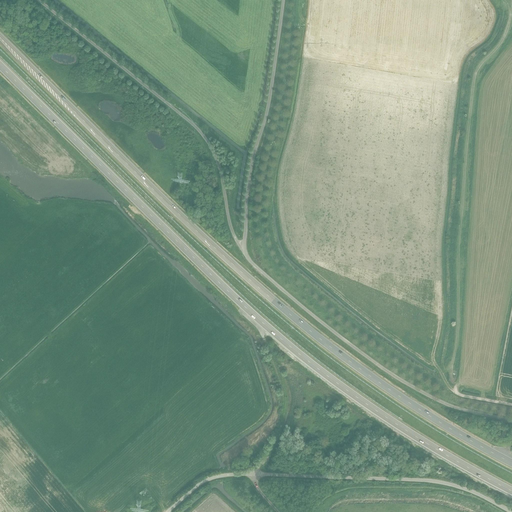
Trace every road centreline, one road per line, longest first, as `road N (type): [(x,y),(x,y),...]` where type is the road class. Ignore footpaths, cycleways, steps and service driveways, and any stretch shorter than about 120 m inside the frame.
road 1 (trunk): [(511,462),(388,389),(288,312),(0,36)]
road 2 (trunk): [(0,64),(259,322)]
road 3 (unclassified): [(243,253),(205,141),(37,0)]
road 4 (unclassified): [(511,421),(448,406),(403,381),(290,299),(243,253)]
road 5 (trunk): [(259,322),(374,409),(511,490)]
road 6 (unclassified): [(511,511),(445,482),(253,474)]
road 7 (unclassified): [(243,253),(247,176),(266,116),(283,0)]
road 8 (track): [(264,338),(283,406),(276,437),(253,474)]
